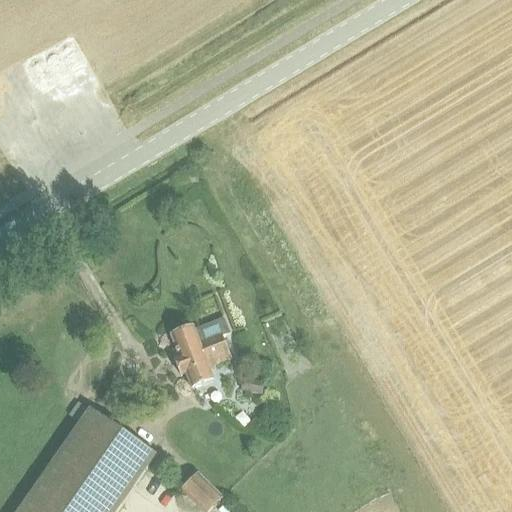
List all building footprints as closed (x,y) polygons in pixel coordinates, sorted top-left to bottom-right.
[(177,350),(170,352),(180,377),(186,374),(192,390),(212,382),(207,369),(230,360),(222,339),(230,336),(224,321),(198,331),(193,333),(192,329),(172,337),(177,350)] [(244,381),(242,392),(262,397),(265,385),(244,381)] [(79,405),(69,418),(80,426),(81,424),(89,412),(79,405)] [(118,511),(157,456),(90,410),(89,412),(81,424),(80,426),(20,511),(118,511)] [(204,511),(209,511),(222,499),(196,475),(182,491),(204,511)]
